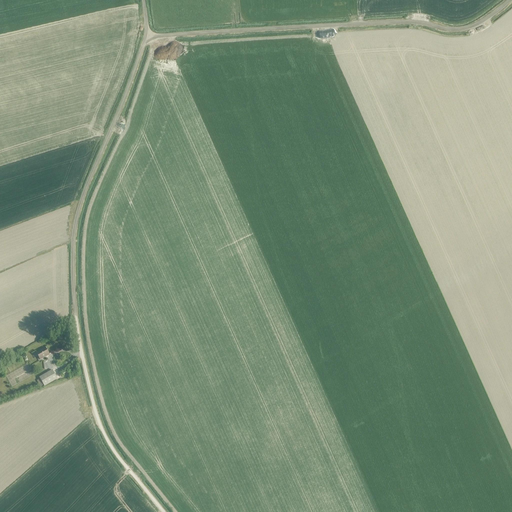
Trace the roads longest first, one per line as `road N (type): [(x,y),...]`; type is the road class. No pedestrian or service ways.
road 1 (track): [(145,34),(410,22),(458,29),(510,0)]
road 2 (track): [(72,313),(80,202),(145,34)]
road 3 (unclassified): [(163,511),(99,427),(72,313)]
